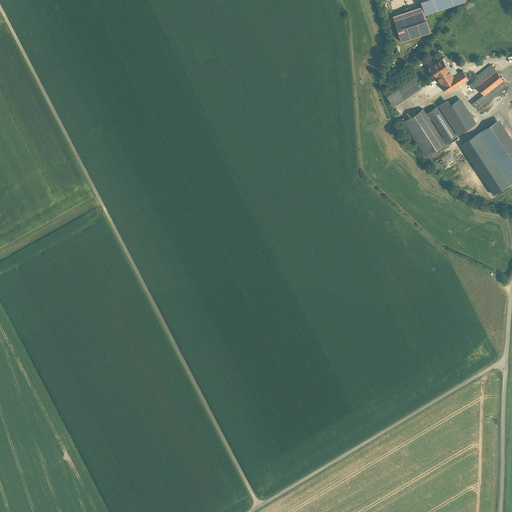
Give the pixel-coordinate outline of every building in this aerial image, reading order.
[(420,0),(425,13),(465,0),(420,0)] [(422,5),(393,15),(394,19),(423,10),(422,5)] [(423,10),(394,19),(401,40),(430,31),(423,10)] [(436,77),(436,76),(448,69),(449,68),(442,58),(430,66),(436,77)] [(469,84),(474,90),(478,87),(476,85),(496,70),(491,64),(475,76),(476,78),(469,84)] [(453,76),(458,73),(453,66),(449,68),(448,69),(453,76)] [(448,69),(436,76),(439,80),(441,84),(445,89),(447,92),(468,78),(462,70),(458,73),(453,76),(448,69)] [(476,85),(478,87),(483,94),(503,79),(496,70),(476,85)] [(387,96),(393,106),(421,88),(415,78),(387,96)] [(503,79),(483,94),(488,100),(508,85),(503,79)] [(483,94),(472,103),(477,109),(488,100),(483,94)] [(460,98),(453,102),(469,126),(476,122),(460,98)] [(469,126),(453,102),(451,104),(448,99),(446,100),(465,129),(469,126)] [(446,100),(439,105),(458,134),(465,129),(446,100)] [(427,112),(429,116),(439,110),(436,106),(427,112)] [(445,142),(423,108),(403,121),(426,155),(445,142)] [(439,110),(429,116),(430,117),(432,116),(443,134),(442,136),(446,142),(455,135),(439,110)] [(511,139),(498,119),(481,130),(511,176),(511,139)]
